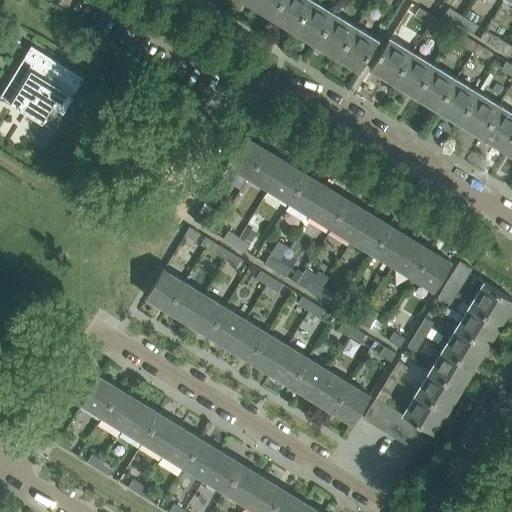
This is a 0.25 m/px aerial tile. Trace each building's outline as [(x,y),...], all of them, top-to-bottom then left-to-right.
[(271,18),(281,0),(251,0),(249,4),(271,18)] [(293,31),(311,0),(281,0),(271,18),(293,31)] [(314,44),(335,11),(316,0),(311,0),(293,31),(314,44)] [(429,23),(435,15),(420,6),(415,15),(429,23)] [(459,23),(465,14),(450,6),(445,15),(459,23)] [(336,57),(356,24),(335,11),(314,44),(336,57)] [(475,33),(480,24),(465,14),(459,23),(475,33)] [(449,24),(435,15),(429,23),(444,32),(449,24)] [(491,29),(510,40),(511,37),(511,28),(497,19),(491,29)] [(359,71),(379,38),(356,24),(336,57),(359,71)] [(503,50),(508,41),(494,32),(489,41),(503,50)] [(474,50),(479,42),(464,33),(459,41),(474,50)] [(393,82),(413,49),(391,35),(370,68),(393,82)] [(511,43),(508,41),(503,50),(511,55),(511,43)] [(493,51),(479,42),(474,50),(488,59),(493,51)] [(7,84),(0,96),(53,128),(84,77),(32,45),(19,65),(20,66),(19,68),(18,69),(17,70),(16,71),(16,72),(17,73),(9,86),(7,84)] [(415,96),(436,63),(413,49),(393,82),(415,96)] [(511,62),(507,59),(502,68),(511,73),(511,62)] [(437,110),(458,76),(436,63),(415,96),(437,110)] [(458,123),(479,89),(458,76),(437,110),(458,123)] [(481,137),(502,104),(479,89),(458,123),(481,137)] [(504,151),(511,137),(511,110),(502,104),(481,137),(504,151)] [(247,175),(248,174),(265,147),(244,135),(227,163),(247,175)] [(268,187),(285,159),(265,147),(248,174),(268,187)] [(289,200),(306,172),(285,159),(268,187),(289,200)] [(309,212),(326,184),(306,172),(289,200),(309,212)] [(331,225),(347,197),(326,184),(309,212),(331,225)] [(351,237),(368,210),(347,197),(331,225),(351,237)] [(205,225),(210,217),(199,210),(194,218),(205,225)] [(372,250),(388,222),(368,210),(351,237),(372,250)] [(393,262),(409,235),(388,222),(372,250),(393,262)] [(196,240),(202,232),(191,225),(185,233),(196,240)] [(234,243),(239,234),(229,228),(224,237),(234,243)] [(246,250),(251,242),(239,234),(234,243),(246,250)] [(413,275),(429,247),(409,235),(393,262),(413,275)] [(226,258),(231,249),(220,243),(215,251),(226,258)] [(435,288),(451,261),(429,247),(413,275),(435,288)] [(243,256),(231,249),(226,258),(237,265),(243,256)] [(275,268),(280,260),(270,254),(265,262),(275,268)] [(287,275),(292,267),(280,260),(275,268),(287,275)] [(455,293),(471,268),(459,260),(443,286),(455,293)] [(167,309),(185,279),(165,266),(146,296),(167,309)] [(266,283),(272,274),(261,268),(256,277),(266,283)] [(278,290),(283,281),(272,274),(266,283),(278,290)] [(187,321),(205,291),(185,279),(167,309),(187,321)] [(317,293),(321,287),(311,281),(307,288),(317,293)] [(511,308),(511,298),(483,281),(470,302),(503,323),(511,308)] [(449,303),(455,293),(443,286),(437,296),(449,303)] [(330,301),(334,294),(321,287),(317,293),(330,301)] [(207,333),(226,304),(205,291),(187,321),(207,333)] [(309,308),(314,300),(304,294),(299,302),(309,308)] [(325,307),(314,300),(309,308),(320,316),(325,307)] [(503,323),(470,302),(456,324),(490,345),(503,323)] [(228,346),(246,316),(226,304),(207,333),(228,346)] [(358,319),(363,310),(354,304),(348,313),(358,319)] [(370,326),(376,318),(363,310),(358,319),(370,326)] [(425,336),(435,320),(426,315),(417,330),(425,336)] [(249,359),(267,329),(246,316),(228,346),(249,359)] [(349,334),(355,325),(344,319),(339,328),(349,334)] [(476,367),(490,345),(456,324),(443,346),(476,367)] [(370,334),(355,325),(349,334),(365,343),(370,334)] [(270,372),(288,342),(267,329),(249,359),(270,372)] [(401,344),(406,336),(394,330),(390,338),(401,344)] [(417,349),(425,336),(417,330),(409,344),(417,349)] [(397,351),(376,339),(371,347),(392,359),(397,351)] [(291,384),(309,355),(288,342),(270,372),(291,384)] [(476,367),(443,346),(430,368),(463,388),(476,367)] [(311,397),(329,367),(309,355),(291,384),(311,397)] [(399,379),(408,364),(400,359),(391,374),(399,379)] [(332,409),(350,380),(329,367),(311,397),(332,409)] [(463,388),(430,368),(416,390),(450,410),(463,388)] [(102,416),(119,387),(98,374),(81,402),(102,416)] [(390,393),(399,379),(391,374),(382,388),(390,393)] [(353,422),(371,393),(350,380),(332,409),(353,422)] [(123,428),(140,400),(119,387),(102,416),(123,428)] [(450,410),(416,390),(402,413),(409,417),(420,424),(431,431),(436,434),(450,410)] [(375,425),(387,404),(376,397),(364,418),(375,425)] [(143,441),(161,412),(140,400),(123,428),(143,441)] [(385,431),(398,411),(387,404),(375,425),(385,431)] [(409,417),(402,413),(398,411),(385,431),(396,438),(409,417)] [(163,453),(181,425),(161,412),(143,441),(163,453)] [(407,444),(420,424),(409,417),(396,438),(407,444)] [(418,451),(431,431),(420,424),(407,444),(418,451)] [(184,466),(202,437),(181,425),(163,453),(184,466)] [(68,448),(74,440),(62,433),(57,441),(68,448)] [(204,478),(222,450),(202,437),(184,466),(204,478)] [(115,453),(116,442),(95,440),(93,451),(115,453)] [(226,491),(243,463),(222,450),(204,478),(226,491)] [(99,467),(104,459),(92,452),(87,460),(99,467)] [(109,473),(114,465),(104,459),(99,467),(109,473)] [(247,504),(264,475),(243,463),(226,491),(247,504)] [(260,511),(269,511),(284,488),(264,475),(247,504),(260,511)] [(140,492),(145,484),(133,477),(128,485),(140,492)] [(151,499),(155,490),(145,484),(140,492),(151,499)] [(297,511),(305,500),(284,488),(269,511),(297,511)] [(323,511),(305,500),(297,511),(323,511)] [(171,511),(183,511),(185,509),(174,502),(169,510),(171,511)]
